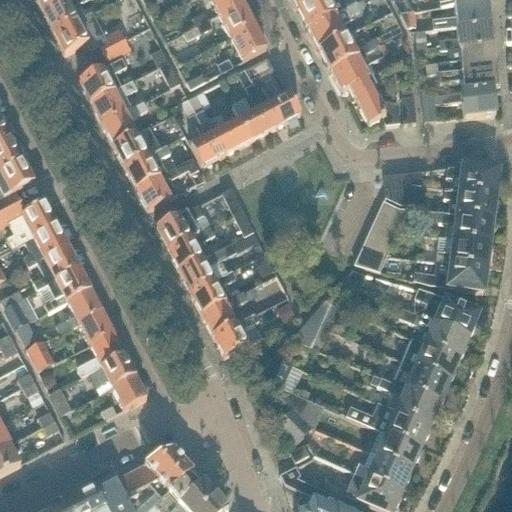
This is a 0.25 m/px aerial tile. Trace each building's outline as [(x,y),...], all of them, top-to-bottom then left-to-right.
[(33,0),(42,16),(73,0),(33,0)] [(73,0),(42,16),(54,37),(76,26),(85,21),(79,9),(93,1),(91,0),(73,0)] [(207,0),(218,20),(242,8),(237,0),(207,0)] [(291,0),(298,12),(319,0),(291,0)] [(329,7),(324,0),(319,0),(298,12),(309,33),(335,19),(346,14),(342,7),(339,2),(329,7)] [(455,10),(486,3),(485,0),(440,0),(441,12),(455,10)] [(346,14),(356,8),(353,1),(342,7),(346,14)] [(491,15),(490,8),(486,6),(486,3),(455,10),(456,22),(445,23),(445,24),(432,25),(433,34),(457,32),(489,29),(487,17),(491,15)] [(230,43),(254,31),(242,8),(218,20),(230,43)] [(350,21),(360,15),(356,8),(346,14),(335,19),(309,33),(320,54),(346,41),(341,30),(352,24),(350,21)] [(407,33),(415,32),(413,16),(400,19),(407,33)] [(197,31),(207,26),(204,18),(193,24),(197,31)] [(65,59),(88,48),(76,26),(54,37),(65,59)] [(207,26),(197,31),(193,33),(183,39),(187,46),(201,39),(201,38),(211,33),(207,26)] [(493,32),(489,30),(489,29),(457,32),(458,44),(444,45),(445,56),(448,56),(491,51),(490,41),(494,39),(493,32)] [(266,53),(265,53),(254,31),(230,43),(243,66),(266,54),(266,53)] [(102,57),(125,45),(119,35),(96,46),(102,57)] [(417,59),(428,58),(425,36),(421,36),(415,37),(417,59)] [(363,45),(352,51),(346,41),(320,54),(331,75),(378,51),(375,44),(365,49),(363,45)] [(107,68),(130,56),(125,45),(102,57),(107,68)] [(361,69),(382,58),(378,51),(331,75),(342,97),(349,93),(368,83),(361,69)] [(427,80),(438,79),(494,73),(493,63),(496,61),(495,53),(491,53),(491,51),(448,56),(450,67),(425,70),(427,80)] [(258,82),(273,74),(267,63),(245,75),(252,90),(258,102),(264,112),(275,133),(300,120),(289,98),(275,106),(269,95),(266,97),(258,82)] [(91,108),(113,96),(121,92),(114,79),(126,73),(121,64),(109,71),(79,86),(91,108)] [(222,78),(232,73),(228,65),(218,71),(222,78)] [(170,94),(180,89),(168,68),(159,72),(170,94)] [(499,82),(495,81),(494,73),(438,79),(439,89),(463,87),(464,98),(493,95),(492,95),(496,94),(496,92),(500,90),(499,82)] [(201,80),(186,88),(190,95),(204,87),(201,80)] [(374,101),(370,93),(376,90),(372,81),(368,83),(349,93),(369,130),(382,123),(386,130),(399,129),(397,115),(397,109),(385,107),(380,98),(374,101)] [(102,130),(117,122),(133,114),(125,100),(136,94),(132,87),(121,92),(113,96),(91,108),(102,130)] [(251,106),(258,102),(252,90),(245,94),(249,103),(251,106)] [(402,103),(413,102),(412,93),(401,94),(402,103)] [(422,103),(434,102),(433,93),(421,94),(422,103)] [(463,123),(495,119),(493,95),(464,98),(460,99),(463,123)] [(221,120),(216,123),(203,97),(195,101),(196,102),(203,116),(215,138),(218,144),(219,146),(226,159),(250,146),(239,125),(227,132),(221,120)] [(201,172),(226,159),(219,146),(218,144),(215,138),(203,116),(196,102),(188,106),(201,131),(197,133),(203,145),(190,151),(201,172)] [(232,112),(239,125),(250,146),(275,133),(264,112),(258,102),(251,106),(249,103),(232,112)] [(404,128),(416,127),(413,102),(402,103),(401,103),(404,128)] [(424,126),(436,125),(434,102),(422,103),(424,126)] [(113,151),(129,143),(136,139),(128,125),(147,116),(143,108),(133,114),(117,122),(102,130),(113,151)] [(0,150),(11,145),(0,124),(0,150)] [(124,172),(139,165),(159,154),(148,133),(136,139),(129,143),(113,151),(124,172)] [(0,177),(22,166),(11,145),(0,150),(0,177)] [(136,194),(144,190),(166,179),(159,164),(170,158),(166,151),(159,154),(139,165),(124,172),(136,194)] [(196,190),(204,186),(192,165),(166,179),(144,190),(136,194),(147,216),(177,200),(170,187),(189,177),(196,190)] [(0,205),(15,197),(33,188),(22,166),(0,177),(0,205)] [(497,188),(498,176),(462,171),(447,173),(446,184),(452,185),(451,195),(451,196),(495,201),(495,199),(498,196),(498,190),(497,188)] [(412,190),(420,191),(421,176),(410,177),(412,190)] [(414,209),(412,190),(410,177),(397,179),(401,211),(414,209)] [(385,203),(401,211),(397,179),(383,181),(385,203)] [(242,216),(232,196),(231,194),(222,198),(233,221),(242,216)] [(451,196),(451,195),(445,194),(443,205),(450,206),(448,219),(448,220),(492,226),(492,223),(495,220),(495,214),(494,212),(495,201),(451,196)] [(0,218),(21,208),(15,197),(0,205),(0,218)] [(409,214),(400,215),(384,206),(376,223),(400,234),(409,214)] [(0,232),(21,221),(26,219),(21,208),(0,218),(0,232)] [(33,244),(56,231),(44,209),(26,219),(21,221),(28,233),(6,244),(12,255),(24,248),(33,244)] [(168,255),(190,244),(198,239),(192,227),(203,221),(198,211),(156,233),(168,255)] [(253,237),(250,230),(242,216),(233,221),(244,242),(253,237)] [(448,219),(442,219),(425,216),(424,224),(441,226),(440,229),(447,230),(445,244),(489,249),(489,247),(492,244),(492,238),(491,236),(492,226),(448,220),(448,219)] [(393,249),(400,234),(376,223),(369,238),(393,249)] [(29,273),(37,269),(44,265),(67,253),(56,231),(33,244),(24,248),(30,258),(23,262),(29,273)] [(202,247),(213,241),(209,233),(198,239),(190,244),(168,255),(179,277),(201,265),(208,261),(209,261),(202,247)] [(386,264),(393,249),(369,238),(362,253),(386,264)] [(489,249),(445,244),(439,243),(436,267),(486,273),(487,263),(490,261),(490,255),(489,252),(489,249)] [(208,261),(212,269),(236,257),(232,249),(209,261),(208,261)] [(258,256),(264,274),(278,269),(272,252),(258,256)] [(48,291),(56,287),(79,275),(67,253),(44,265),(37,269),(44,283),(33,289),(37,297),(48,291)] [(379,278),(386,264),(362,253),(355,269),(379,278)] [(190,298),(212,287),(205,273),(212,269),(208,261),(201,265),(179,277),(190,298)] [(486,276),(486,273),(436,267),(434,281),(414,278),(413,287),(428,291),(483,297),(484,287),(487,285),(487,279),(486,276)] [(44,310),(49,318),(67,308),(90,296),(79,275),(56,287),(48,291),(52,299),(49,300),(52,306),(44,310)] [(359,296),(366,281),(352,275),(342,288),(359,296)] [(224,290),(235,284),(231,277),(212,287),(190,298),(202,320),(232,304),(224,290)] [(248,305),(257,300),(254,293),(244,298),(248,305)] [(0,306),(4,314),(17,307),(23,304),(19,295),(0,304),(0,306)] [(478,319),(427,298),(416,295),(413,304),(433,312),(427,325),(468,343),(469,341),(472,339),(474,333),(473,330),(478,319)] [(71,333),(78,330),(101,318),(90,296),(67,308),(74,322),(67,326),(71,333)] [(236,312),(246,306),(242,298),(232,304),(202,320),(213,341),(236,329),(242,326),(243,326),(236,312)] [(15,335),(27,329),(26,329),(23,324),(25,323),(17,307),(4,314),(15,335)] [(284,327),(295,321),(288,307),(277,313),(284,327)] [(325,334),(335,312),(324,307),(308,325),(325,334)] [(458,365),(459,363),(462,361),(464,356),(463,352),(468,343),(427,325),(402,314),(398,323),(423,334),(418,347),(417,348),(458,365)] [(90,351),(112,339),(101,318),(78,330),(90,351)] [(246,334),(258,328),(254,320),(243,326),(242,326),(246,334)] [(317,357),(327,335),(325,334),(308,325),(291,344),(317,357)] [(60,340),(71,333),(67,326),(56,332),(60,340)] [(24,351),(36,345),(27,329),(26,329),(27,329),(15,335),(24,351)] [(224,363),(247,351),(236,329),(213,341),(224,363)] [(77,374),(82,382),(101,373),(108,369),(124,361),(112,339),(90,351),(96,364),(77,374)] [(0,352),(1,355),(14,349),(9,340),(0,344),(0,352)] [(417,348),(418,347),(412,345),(402,367),(448,387),(449,385),(452,383),(455,378),(454,375),(458,365),(417,348)] [(43,347),(27,355),(38,376),(54,368),(43,347)] [(14,349),(1,355),(6,364),(18,357),(14,349)] [(203,373),(219,366),(212,351),(197,357),(203,373)] [(112,394),(135,382),(124,361),(108,369),(101,373),(112,394)] [(281,393),(291,371),(273,363),(256,382),(269,388),(267,389),(272,391),(281,395),(282,394),(281,393)] [(444,397),(448,387),(402,367),(398,377),(404,379),(398,392),(439,409),(440,407),(443,406),(445,400),(444,397)] [(22,394),(34,388),(30,379),(17,385),(22,394)] [(429,432),(430,430),(433,428),(436,422),(435,419),(439,409),(398,392),(373,381),(370,388),(389,397),(389,398),(394,401),(389,414),(429,432)] [(124,416),(146,404),(135,382),(112,394),(124,416)] [(34,388),(22,394),(26,402),(39,396),(34,388)] [(281,395),(272,391),(267,389),(267,390),(292,414),(300,423),(301,422),(307,407),(281,395)] [(70,415),(60,394),(50,399),(60,420),(70,415)] [(429,432),(389,414),(377,409),(372,421),(350,412),(346,421),(379,436),(379,437),(385,439),(420,454),(424,444),(427,442),(429,437),(428,434),(429,432)] [(105,425),(116,419),(112,412),(101,418),(105,425)] [(301,422),(300,423),(292,414),(275,432),(295,450),(311,431),(301,422)] [(38,424),(42,433),(54,426),(50,418),(38,424)] [(54,426),(42,433),(47,441),(59,435),(54,426)] [(10,438),(5,441),(0,431),(0,454),(15,447),(10,438)] [(420,454),(385,439),(379,437),(379,436),(373,448),(368,446),(364,456),(370,458),(376,461),(410,476),(414,466),(418,464),(420,459),(419,456),(420,454)] [(14,459),(19,456),(15,447),(0,454),(0,480),(20,470),(14,459)] [(295,468),(309,460),(304,450),(289,457),(295,468)] [(174,456),(174,455),(144,470),(144,471),(96,496),(103,511),(153,511),(192,477),(193,476),(192,475),(192,476),(174,456)] [(410,477),(410,476),(376,461),(370,458),(364,472),(358,469),(354,479),(360,482),(360,481),(401,498),(405,488),(408,486),(410,481),(410,477)] [(356,511),(297,483),(300,480),(296,471),(279,479),(285,490),(285,489),(312,502),(307,511),(356,511)] [(224,511),(202,487),(192,477),(153,511),(224,511)] [(360,482),(354,479),(344,501),(371,511),(394,511),(395,510),(398,509),(401,503),(400,500),(401,498),(360,481),(360,482)] [(103,511),(96,496),(95,496),(64,511),(103,511)]
